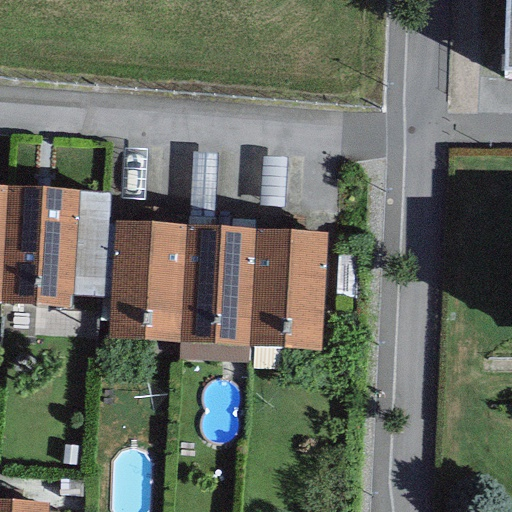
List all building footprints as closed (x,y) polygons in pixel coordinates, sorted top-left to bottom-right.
[(511,0),(505,0),(503,63),(511,62),(511,0)] [(8,181),(0,181),(0,295),(5,296),(8,181)] [(78,183),(8,181),(5,296),(74,298),(78,183)] [(186,219),(118,216),(113,324),(180,328),(186,219)] [(254,222),(186,219),(180,328),(179,354),(247,357),(248,337),(254,222)] [(332,226),(254,222),(248,337),(327,341),(332,226)] [(45,511),(47,496),(0,493),(0,511),(45,511)]
